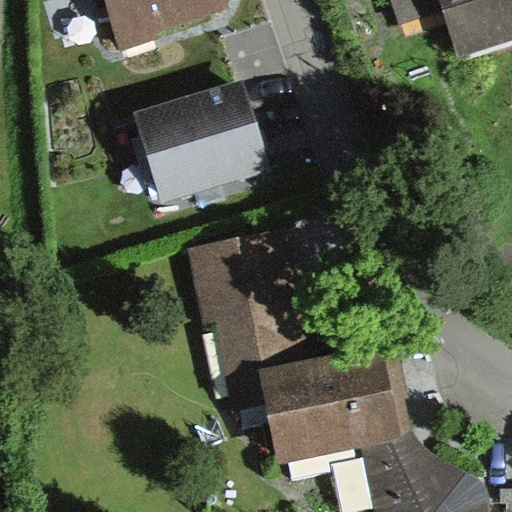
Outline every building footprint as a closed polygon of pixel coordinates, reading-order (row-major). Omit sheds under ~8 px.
[(233,0),(101,0),(121,58),(239,18),(233,0)] [(511,0),(432,0),(450,51),(511,29),(511,0)] [(246,83),(139,113),(165,205),(272,175),(246,83)] [(283,231),(191,249),(217,380),(309,362),(283,231)] [(395,344),(262,371),(281,466),(365,448),(415,437),(395,344)] [(487,511),(487,500),(486,480),(468,474),(422,443),(415,437),(365,448),(376,511),(487,511)]
